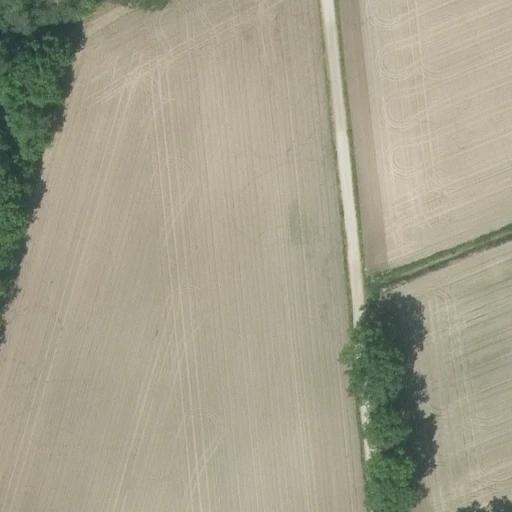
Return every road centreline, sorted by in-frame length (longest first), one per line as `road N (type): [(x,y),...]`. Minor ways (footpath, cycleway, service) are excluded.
road 1 (track): [(325,0),(378,511)]
road 2 (track): [(82,29),(0,318)]
